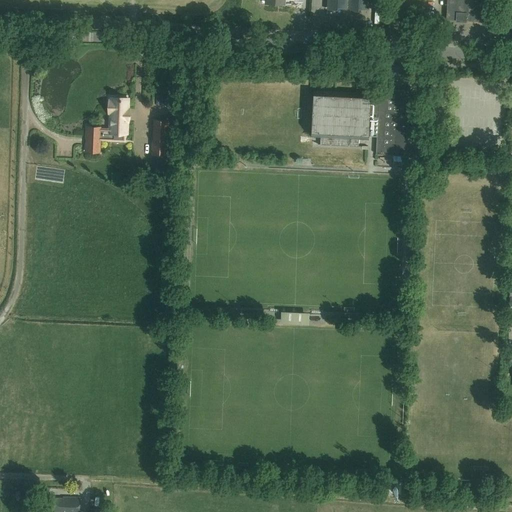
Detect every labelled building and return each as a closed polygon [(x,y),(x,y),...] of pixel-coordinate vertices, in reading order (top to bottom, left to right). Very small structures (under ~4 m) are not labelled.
[(367,0),(327,0),(328,7),(367,9),(367,0)] [(492,21),(493,0),(446,0),(446,19),(492,21)] [(313,90),(310,136),(320,137),(320,145),(358,147),(358,139),(368,139),(370,110),(378,110),(375,154),(411,156),(411,147),(412,138),(413,138),(414,138),(414,137),(413,136),(413,135),(413,134),(413,133),(412,133),(412,132),(412,131),(412,130),(412,129),(412,128),(412,127),(412,126),(411,126),(408,126),(410,99),(409,99),(409,94),(406,91),(391,90),(387,93),(387,98),(370,97),(371,93),(313,90)] [(109,101),(109,113),(111,113),(110,129),(100,129),(100,127),(87,127),(86,152),(99,152),(100,139),(112,140),(112,133),(127,133),(127,120),(128,120),(128,110),(128,98),(111,98),(111,101),(109,101)] [(169,120),(153,119),(151,155),(167,155),(169,120)] [(454,142),(427,142),(427,156),(446,156),(454,156),(454,142)] [(310,313),(282,312),(282,325),(310,325),(310,313)] [(80,511),(80,497),(63,497),(58,497),(58,498),(49,498),(48,511),(80,511)]
